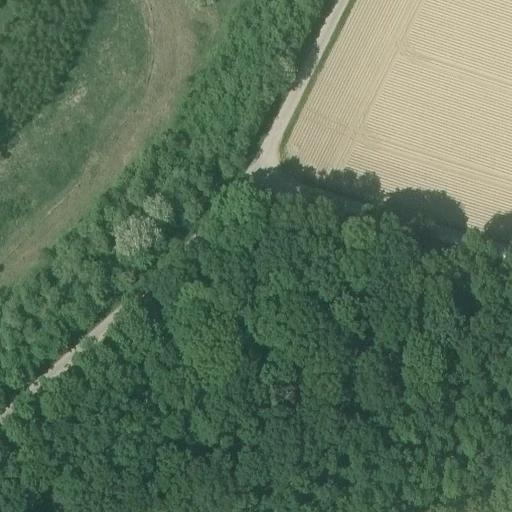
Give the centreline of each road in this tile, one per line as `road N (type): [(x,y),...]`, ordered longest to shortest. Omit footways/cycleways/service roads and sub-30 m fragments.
road 1 (unclassified): [(0,422),(165,275),(253,180),(340,0)]
road 2 (track): [(511,253),(253,180)]
